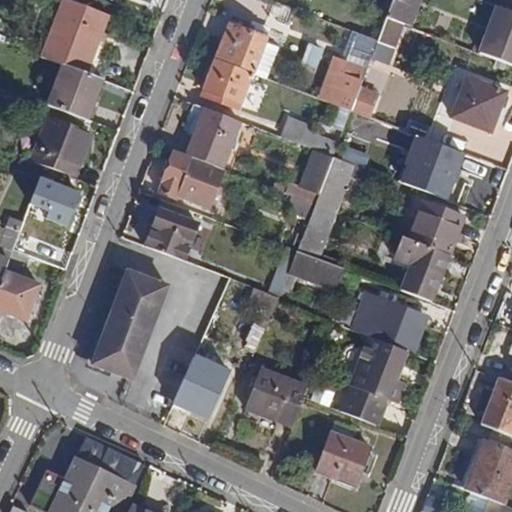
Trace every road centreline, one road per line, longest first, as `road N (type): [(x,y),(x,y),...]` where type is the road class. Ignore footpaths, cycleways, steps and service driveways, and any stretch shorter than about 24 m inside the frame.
road 1 (residential): [(41,392),(190,0)]
road 2 (residential): [(511,221),(400,511)]
road 3 (residential): [(291,511),(41,392)]
